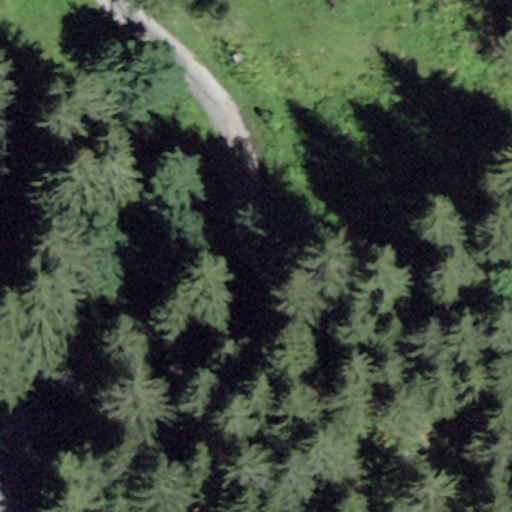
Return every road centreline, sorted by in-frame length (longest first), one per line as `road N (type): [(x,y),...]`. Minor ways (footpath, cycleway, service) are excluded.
road 1 (track): [(1,485),(8,440),(28,412),(156,316),(209,263),(231,226),(240,187),(236,145),(209,101),(110,0)]
road 2 (track): [(511,133),(428,210),(1,485),(0,497)]
